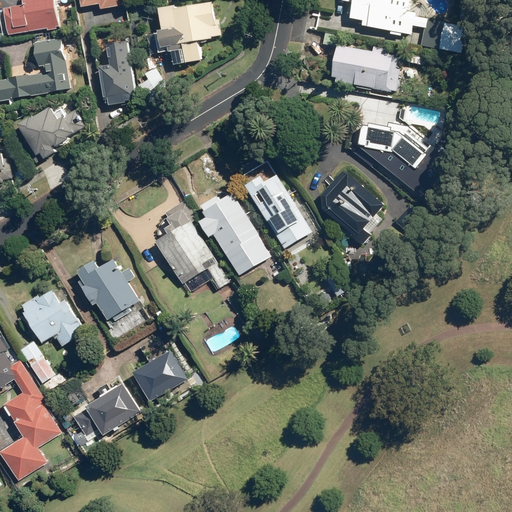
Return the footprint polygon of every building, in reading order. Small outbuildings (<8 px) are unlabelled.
[(25,0),(26,4),(7,7),(12,34),(62,26),(57,0),(25,0)] [(83,0),(85,7),(103,4),(104,9),(127,5),(126,0),(83,0)] [(344,0),(344,1),(355,3),(352,18),(365,21),(364,25),(413,34),(417,13),(406,11),(408,0),(344,0)] [(178,8),(178,5),(161,8),(165,29),(161,30),(162,32),(149,34),(152,54),(171,51),(171,52),(186,49),(188,62),(205,60),(201,41),(214,38),(214,37),(224,35),(222,19),(217,19),(214,2),(178,8)] [(143,3),(133,4),(134,18),(144,18),(143,3)] [(428,19),(423,46),(464,53),(469,26),(428,19)] [(345,36),(327,33),(325,43),(343,47),(345,36)] [(0,80),(0,100),(74,88),(65,37),(37,42),(41,65),(47,64),(48,72),(0,80)] [(113,64),(103,66),(108,100),(139,95),(131,41),(110,44),(113,64)] [(375,53),(340,46),(335,76),(339,77),(338,81),(393,92),(394,90),(398,90),(402,69),(397,69),(400,56),(391,54),(392,49),(376,46),(375,53)] [(427,51),(412,49),(410,62),(425,64),(427,51)] [(151,78),(141,85),(148,97),(169,85),(158,67),(148,73),(151,78)] [(33,117),(21,124),(40,155),(44,153),(47,158),(59,151),(56,146),(58,145),(59,146),(72,139),(71,137),(90,126),(79,109),(62,119),(54,107),(34,119),(33,117)] [(364,127),(361,144),(437,204),(465,168),(412,126),(391,123),(390,128),(373,125),(373,128),(364,127)] [(225,161),(216,147),(208,152),(217,166),(225,161)] [(0,182),(6,182),(6,179),(15,177),(12,158),(6,159),(5,153),(0,153),(0,182)] [(347,170),(325,194),(327,208),(355,233),(352,235),(364,246),(374,235),(366,228),(386,204),(347,170)] [(264,176),(249,185),(287,248),(315,232),(281,175),(268,182),(264,176)] [(209,217),(203,221),(212,236),(217,233),(243,276),(276,256),(237,193),(206,212),(209,217)] [(430,219),(412,204),(397,221),(415,237),(430,219)] [(170,235),(160,241),(188,282),(210,268),(223,287),(233,281),(189,214),(166,229),(170,235)] [(86,278),(83,281),(97,304),(100,302),(110,319),(142,300),(131,281),(138,276),(133,267),(125,272),(116,258),(102,267),(97,259),(81,269),(86,278)] [(64,301),(57,288),(44,296),(42,294),(26,304),(30,310),(27,312),(46,342),(58,334),(65,346),(89,331),(69,298),(64,301)] [(21,391),(3,402),(24,436),(0,450),(0,452),(16,478),(45,461),(35,445),(59,431),(39,398),(42,396),(19,360),(15,362),(7,350),(12,348),(0,329),(0,386),(13,378),(21,391)] [(38,340),(25,348),(47,382),(60,373),(38,340)] [(192,378),(174,349),(136,371),(154,400),(192,378)] [(144,410),(126,382),(88,405),(89,407),(76,415),(89,436),(102,427),(106,433),(144,410)]
